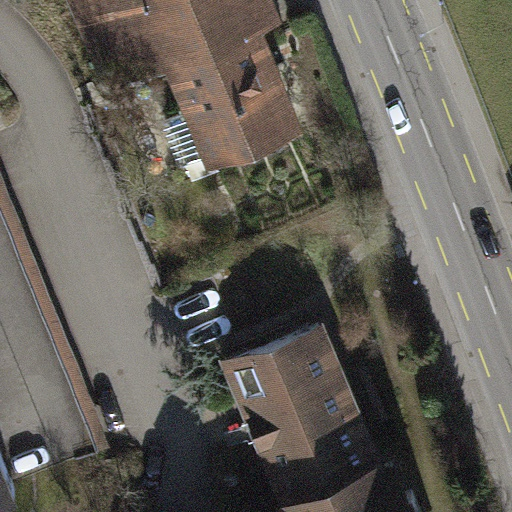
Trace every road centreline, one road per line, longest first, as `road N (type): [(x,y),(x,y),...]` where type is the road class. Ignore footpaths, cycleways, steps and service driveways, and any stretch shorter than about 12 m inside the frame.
road 1 (residential): [(0,31),(39,82),(192,489)]
road 2 (primary): [(374,0),(511,357)]
